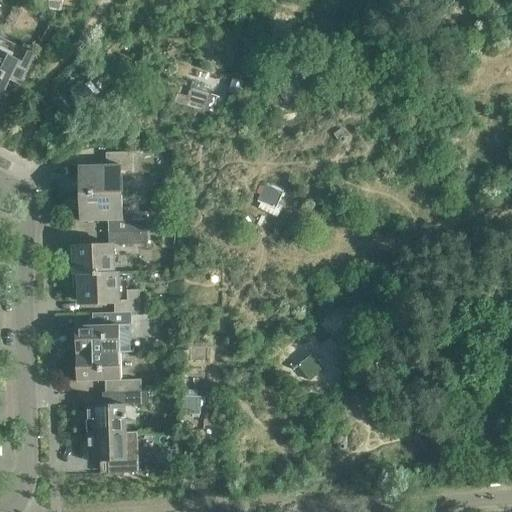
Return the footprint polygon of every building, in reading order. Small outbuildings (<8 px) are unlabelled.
[(0,93),(11,72),(22,78),(33,55),(0,37),(0,93)] [(79,96),(95,84),(88,75),(72,87),(79,96)] [(277,83),(282,99),(300,93),(295,78),(277,83)] [(213,106),(216,96),(191,89),(185,107),(202,112),(205,103),(213,106)] [(340,129),(333,134),(341,144),(348,138),(340,129)] [(81,193),(121,192),(120,171),(132,170),(132,152),(106,152),(106,164),(80,165),(81,193)] [(168,176),(155,177),(156,190),(168,190),(168,176)] [(260,195),(257,202),(275,209),(284,188),(266,180),(264,185),(260,183),(256,193),(260,195)] [(108,232),(147,231),(146,218),(134,219),(133,213),(122,214),(121,192),(81,193),(82,221),(108,220),(108,232)] [(147,244),(147,231),(108,232),(109,244),(73,246),(73,273),(114,272),(114,245),(134,244),(147,244)] [(114,312),(140,311),(139,290),(127,290),(126,286),(119,286),(118,271),(114,272),(73,273),(74,288),(78,288),(78,301),(95,300),(95,303),(114,302),(114,312)] [(76,353),(120,352),(119,324),(131,324),(131,323),(141,322),(140,311),(114,312),(92,313),(92,325),(75,325),(76,353)] [(310,356),(306,351),(289,364),(293,369),(288,373),(293,380),(290,383),(292,386),(295,383),(296,385),(304,379),(307,383),(323,370),(316,361),(318,359),(314,354),(310,356)] [(121,379),(120,352),(76,353),(77,381),(105,380),(105,392),(141,391),(141,379),(121,379)] [(146,391),(141,391),(105,392),(106,404),(88,405),(88,433),(125,432),(124,404),(147,404),(146,391)] [(181,414),(200,415),(201,398),(182,397),(181,414)] [(137,431),(125,432),(88,433),(89,461),(106,461),(107,473),(135,472),(134,459),(126,459),(126,446),(138,445),(137,431)]
